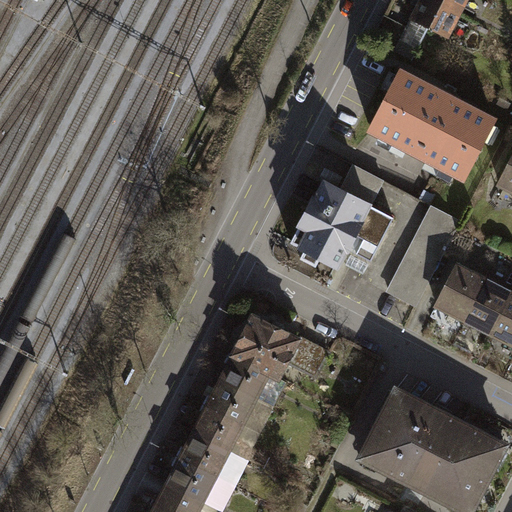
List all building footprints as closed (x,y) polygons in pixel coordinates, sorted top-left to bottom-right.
[(422,0),(416,0),(406,21),(448,43),(460,19),(422,0)] [(422,0),(460,19),(470,0),(422,0)] [(425,41),(384,20),(373,42),(413,63),(425,41)] [(497,125),(400,76),(371,133),(468,182),(497,125)] [(383,180),(355,166),(345,186),(373,200),(383,180)] [(511,168),(500,191),(511,197),(511,168)] [(394,219),(327,185),(318,204),(312,201),(291,243),(305,251),(301,260),(317,268),(321,259),(336,266),(346,247),(348,249),(356,234),(366,239),(358,254),(373,261),(394,219)] [(431,211),(387,293),(416,309),(460,226),(431,211)] [(473,273),(461,267),(437,312),(465,326),(492,274),(477,266),(473,273)] [(505,281),(492,274),(465,326),(492,341),(511,303),(511,293),(501,288),(505,281)] [(511,303),(492,341),(511,350),(511,303)] [(245,314),(222,360),(260,379),(277,387),(289,362),(321,377),(331,357),(245,314)] [(222,360),(209,385),(248,404),(260,379),(222,360)] [(282,390),(277,387),(260,379),(248,404),(269,415),(282,390)] [(184,436),(223,455),(248,404),(209,385),(184,436)] [(503,444),(400,392),(367,456),(470,509),(503,444)] [(245,465),(269,415),(248,404),(223,455),(245,465)] [(184,436),(172,461),(210,480),(223,455),(184,436)] [(172,461),(159,486),(198,505),(210,480),(172,461)] [(159,486),(147,511),(148,511),(211,511),(198,505),(159,486)] [(307,511),(309,510),(295,503),(290,511),(307,511)]
